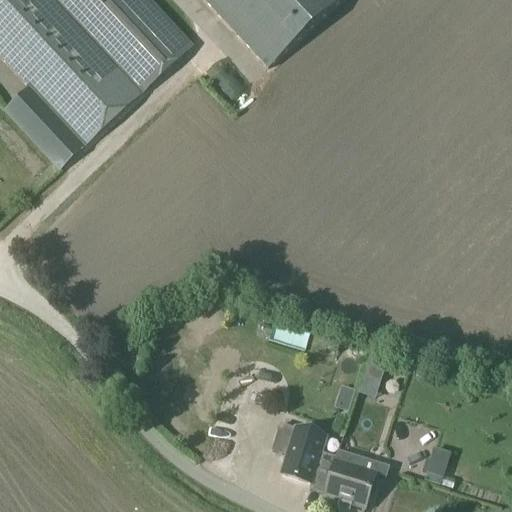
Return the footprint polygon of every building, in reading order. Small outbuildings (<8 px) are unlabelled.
[(145,0),(0,0),(0,60),(28,90),(83,150),(192,50),(145,0)] [(202,0),(268,71),(344,0),(202,0)] [(83,150),(28,90),(3,113),(59,174),(83,150)] [(320,456),(325,440),(296,431),(281,477),(310,487),(312,483),(327,488),(324,499),(340,504),(341,500),(365,508),(363,511),(364,511),(374,483),(383,486),(388,470),(338,454),(336,461),(320,456)] [(434,452),(426,475),(442,480),(449,457),(434,452)] [(394,454),(391,465),(413,472),(417,461),(394,454)]
